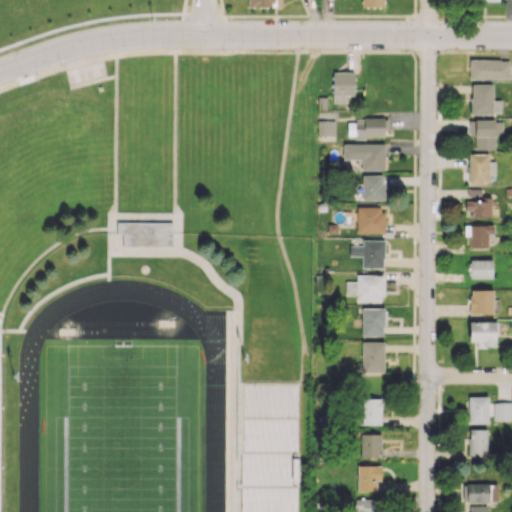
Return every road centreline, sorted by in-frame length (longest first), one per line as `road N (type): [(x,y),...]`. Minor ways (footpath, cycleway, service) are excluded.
road 1 (residential): [(428,0),(428,511)]
road 2 (residential): [(511,35),(205,35)]
road 3 (residential): [(205,35),(114,39),(0,72)]
